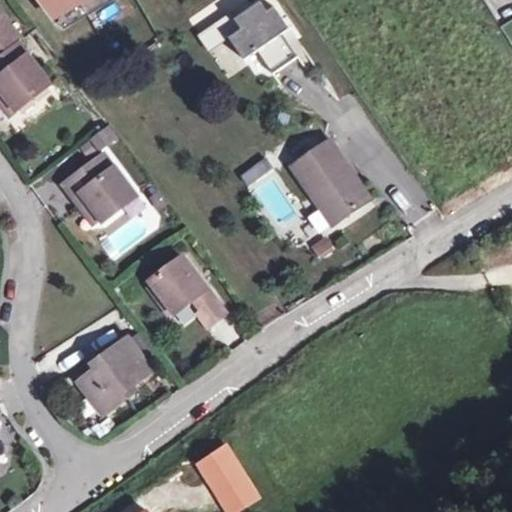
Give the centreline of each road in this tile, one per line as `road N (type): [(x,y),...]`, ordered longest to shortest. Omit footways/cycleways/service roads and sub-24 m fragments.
road 1 (residential): [(86,489),(305,329),(511,200)]
road 2 (residential): [(0,175),(27,239),(11,374),(24,411),(86,489)]
road 3 (residential): [(511,112),(442,0)]
